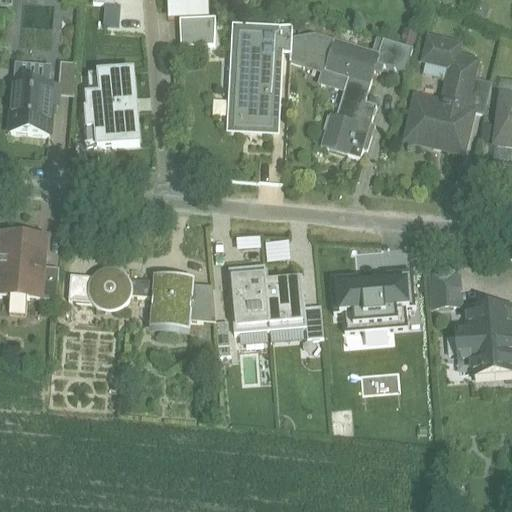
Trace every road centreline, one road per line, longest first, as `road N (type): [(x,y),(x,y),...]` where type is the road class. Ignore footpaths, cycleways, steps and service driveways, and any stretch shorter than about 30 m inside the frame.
road 1 (residential): [(170,204),(511,235)]
road 2 (residential): [(170,204),(153,0)]
road 3 (residential): [(0,190),(170,204)]
